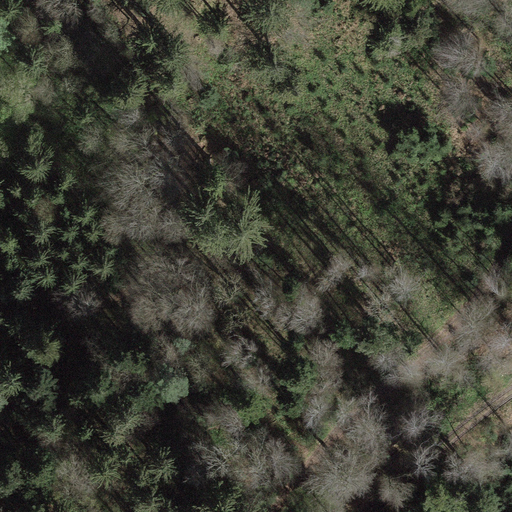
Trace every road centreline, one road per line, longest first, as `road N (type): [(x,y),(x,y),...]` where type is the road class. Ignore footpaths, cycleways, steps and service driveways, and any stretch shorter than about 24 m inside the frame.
road 1 (track): [(258,511),(301,462),(464,313),(511,234)]
road 2 (track): [(366,511),(492,398),(511,389)]
